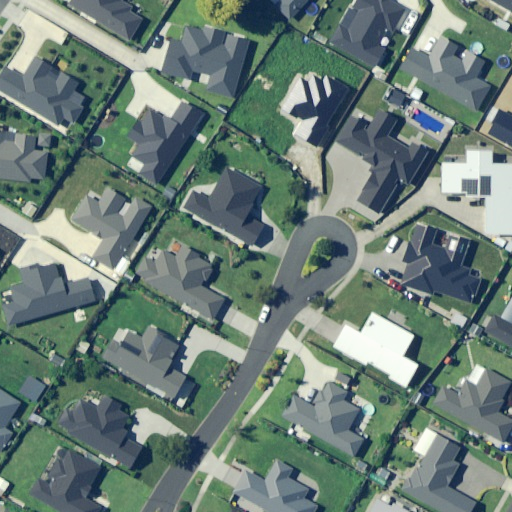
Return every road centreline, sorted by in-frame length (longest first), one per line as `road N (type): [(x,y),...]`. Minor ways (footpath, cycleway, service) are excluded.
road 1 (residential): [(282,298),(231,395),(173,477)]
road 2 (residential): [(282,298),(340,264),(341,234),(316,223)]
